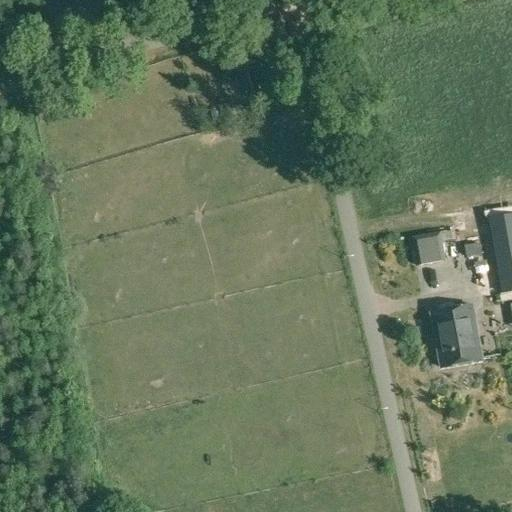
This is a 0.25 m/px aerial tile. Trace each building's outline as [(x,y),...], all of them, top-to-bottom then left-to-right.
[(239,72),(246,95),(263,91),(256,67),(239,72)] [(410,237),(416,268),(445,262),(440,232),(410,237)] [(502,294),(511,291),(511,243),(494,246),(502,294)] [(479,244),(464,246),(466,258),(481,256),(479,244)] [(475,263),(477,273),(488,271),(486,261),(475,263)] [(455,268),(425,269),(426,296),(457,294),(455,268)] [(430,314),(440,369),(482,361),(472,307),(430,314)] [(471,375),(464,385),(474,393),(482,383),(471,375)]
